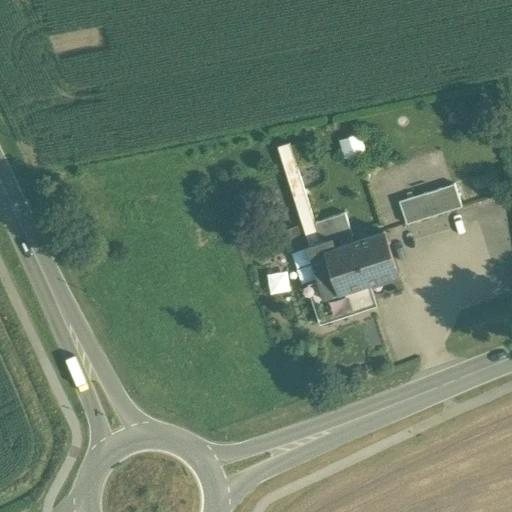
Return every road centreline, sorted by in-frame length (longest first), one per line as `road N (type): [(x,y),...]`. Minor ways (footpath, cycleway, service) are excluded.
road 1 (secondary): [(511,359),(214,477)]
road 2 (secondary): [(127,444),(0,167)]
